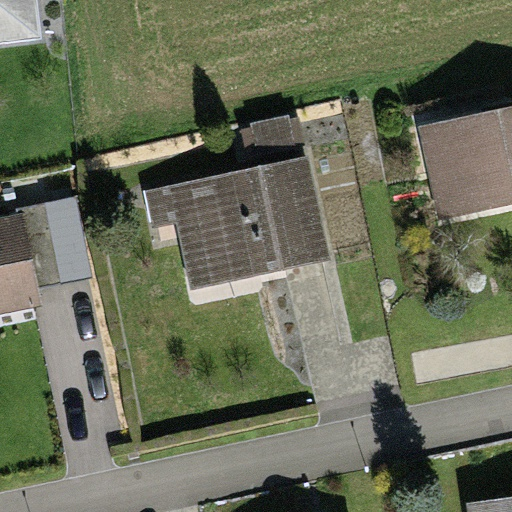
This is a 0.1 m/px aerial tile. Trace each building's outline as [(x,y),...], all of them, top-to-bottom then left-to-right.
[(0,0),(0,33),(36,29),(32,0),(0,0)] [(511,107),(417,128),(441,221),(511,206),(511,107)] [(301,163),(144,195),(152,230),(174,226),(185,285),(321,258),(301,163)] [(17,229),(0,232),(0,321),(33,315),(17,229)] [(511,511),(511,500),(464,505),(464,511),(511,511)]
